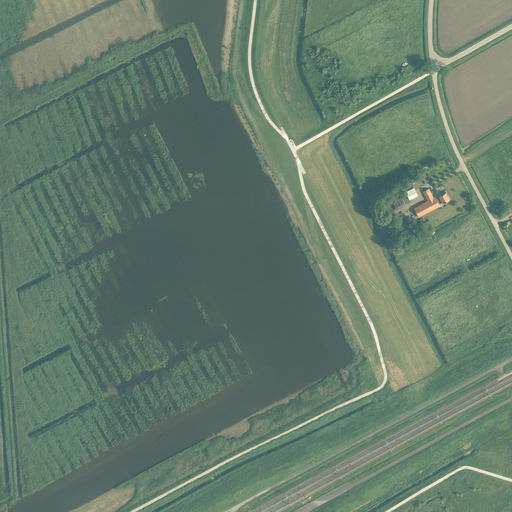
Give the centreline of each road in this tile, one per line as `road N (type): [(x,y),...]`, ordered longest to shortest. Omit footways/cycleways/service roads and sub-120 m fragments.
road 1 (track): [(407,380),(295,156)]
road 2 (unclassified): [(511,255),(451,140),(433,70)]
road 3 (track): [(262,0),(258,71),(289,144)]
